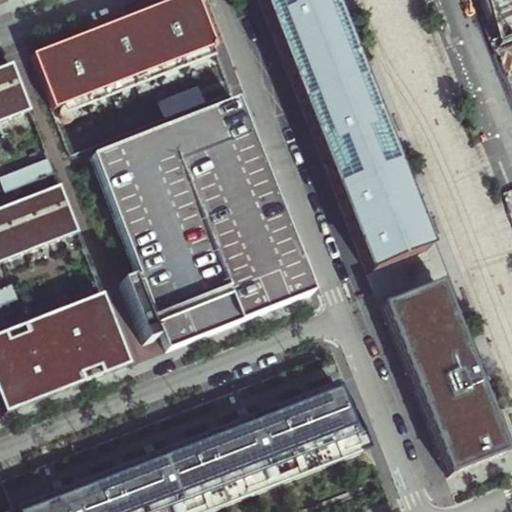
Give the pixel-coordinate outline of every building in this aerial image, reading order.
[(38,55),(31,58),(52,113),(214,50),(194,0),(180,0),(171,3),(147,13),(120,23),(95,33),(71,43),(50,51),(38,55)] [(259,0),(325,166),(348,224),(368,276),(425,254),(406,203),(360,85),(367,82),(335,0),(259,0)] [(0,123),(29,113),(11,66),(0,70),(0,123)] [(243,124),(235,103),(91,160),(167,353),(310,297),(243,124)] [(24,202),(0,211),(0,265),(77,235),(59,189),(24,202)] [(155,343),(131,282),(120,286),(143,347),(155,343)] [(473,376),(438,287),(381,309),(426,423),(448,478),(505,455),(473,376)] [(114,374),(129,368),(101,297),(0,337),(0,406),(4,417),(31,406),(114,374)] [(106,475),(13,511),(12,511),(213,511),(370,451),(343,383),(253,418),(106,475)]
